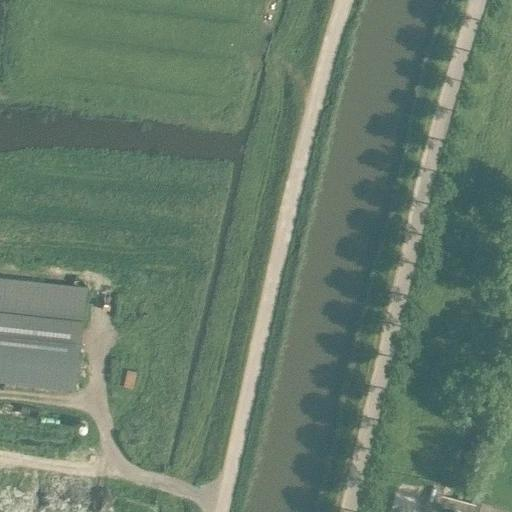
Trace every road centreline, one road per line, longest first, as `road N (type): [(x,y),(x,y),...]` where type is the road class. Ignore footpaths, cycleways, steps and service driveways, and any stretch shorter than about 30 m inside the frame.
road 1 (unclassified): [(349,511),(444,109),(479,0)]
road 2 (unclassified): [(218,511),(341,0)]
